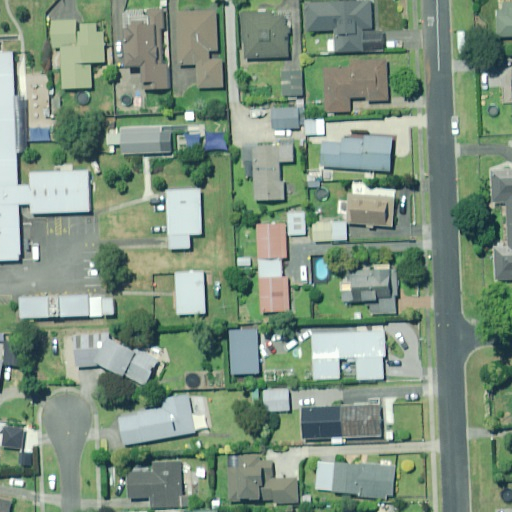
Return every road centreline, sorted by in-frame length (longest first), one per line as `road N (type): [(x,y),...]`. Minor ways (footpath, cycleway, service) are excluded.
road 1 (residential): [(448,340),(433,0)]
road 2 (residential): [(456,511),(448,340)]
